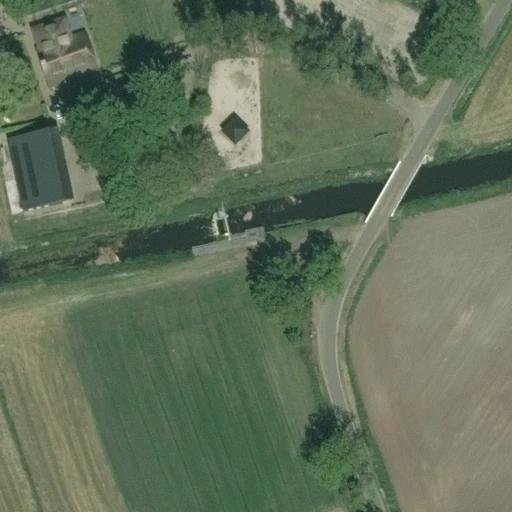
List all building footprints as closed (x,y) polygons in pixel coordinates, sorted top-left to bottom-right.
[(85,0),(49,0),(53,11),(85,0)] [(0,25),(11,24),(8,7),(0,8),(0,25)] [(99,9),(86,13),(90,25),(102,21),(99,9)] [(43,48),(36,50),(47,89),(97,75),(86,36),(72,40),(66,20),(37,28),(43,48)] [(224,128),(242,128),(243,99),(225,98),(224,128)] [(63,204),(47,133),(9,142),(24,213),(63,204)]
